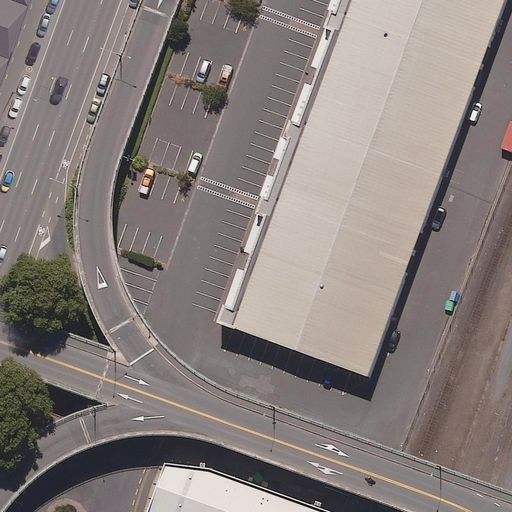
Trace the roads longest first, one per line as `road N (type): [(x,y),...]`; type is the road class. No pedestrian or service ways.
road 1 (trunk): [(162,0),(101,175),(98,253),(120,317),(183,405)]
road 2 (trunk): [(42,138),(69,289),(114,409),(125,467)]
road 3 (secondary): [(472,511),(183,405)]
road 4 (trunk): [(183,405),(67,442),(13,476),(0,497)]
road 5 (secondary): [(183,405),(0,341)]
road 6 (trunk): [(92,0),(42,138)]
road 7 (trunk): [(42,138),(0,259)]
